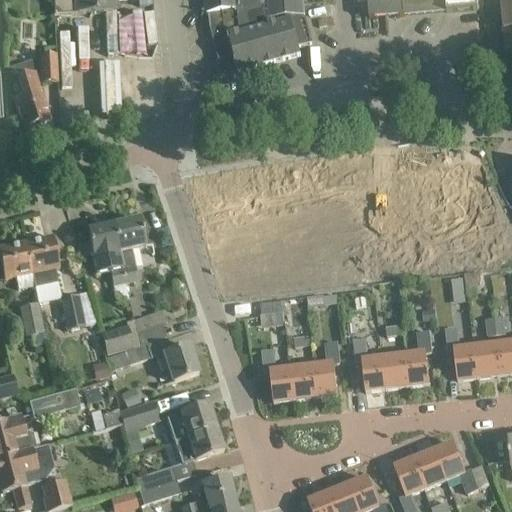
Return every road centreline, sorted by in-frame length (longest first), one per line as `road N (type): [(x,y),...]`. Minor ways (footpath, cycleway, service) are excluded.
road 1 (residential): [(511,109),(187,137)]
road 2 (residential): [(249,431),(161,153)]
road 3 (residential): [(0,193),(161,153)]
road 4 (residential): [(266,494),(406,421)]
road 5 (residential): [(249,431),(406,421)]
road 6 (residential): [(172,0),(187,137)]
